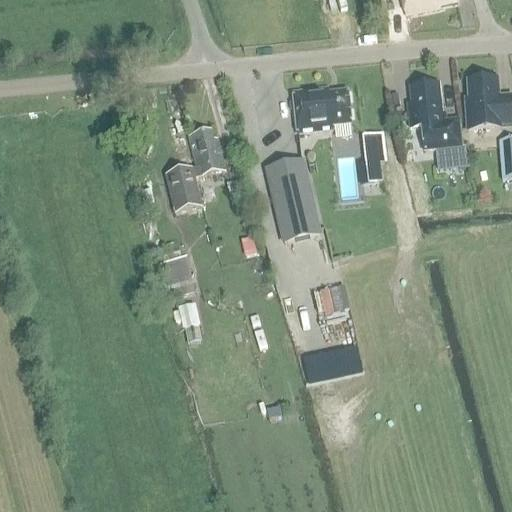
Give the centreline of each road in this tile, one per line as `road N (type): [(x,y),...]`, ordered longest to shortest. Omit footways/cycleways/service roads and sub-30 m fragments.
road 1 (unclassified): [(210,65),(511,44)]
road 2 (unclassified): [(0,86),(210,65)]
